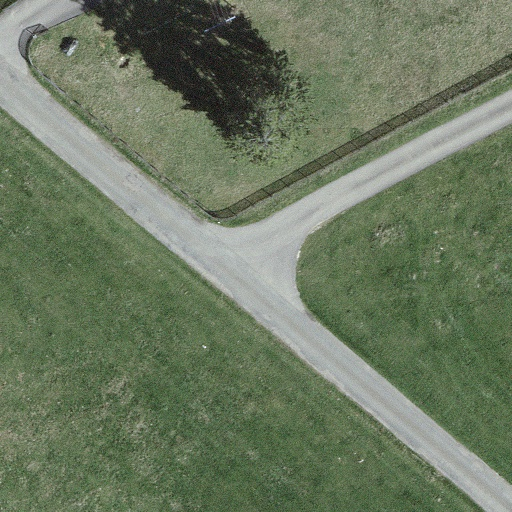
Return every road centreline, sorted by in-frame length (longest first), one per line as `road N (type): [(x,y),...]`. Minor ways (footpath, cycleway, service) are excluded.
road 1 (tertiary): [(511,472),(247,257)]
road 2 (tertiary): [(247,257),(0,55)]
road 3 (unclassified): [(511,109),(358,188),(247,257)]
